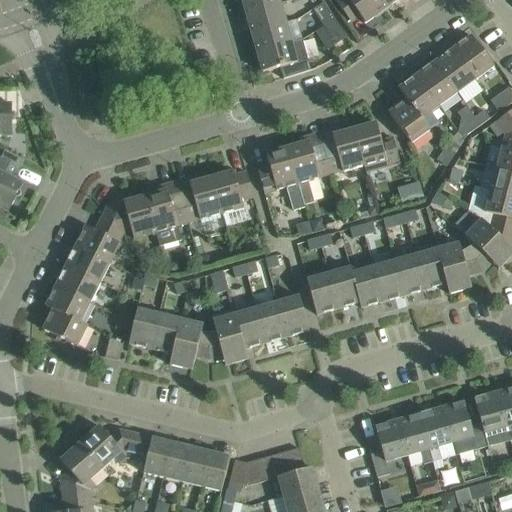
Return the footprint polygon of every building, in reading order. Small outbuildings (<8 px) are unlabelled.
[(281,5),(279,0),(241,0),(246,15),(281,5)] [(365,24),(383,12),(374,0),(334,0),(350,22),(359,15),(365,24)] [(374,0),(383,12),(398,0),(374,0)] [(281,5),(246,15),(251,34),(286,24),(281,5)] [(328,10),(317,17),(322,25),(333,18),(346,38),(335,21),(328,10)] [(335,44),(346,38),(333,18),(322,25),(335,44)] [(291,44),(286,24),(251,34),(256,54),(291,44)] [(453,49),(475,81),(493,67),(471,36),(453,49)] [(307,60),(302,42),(292,45),(291,44),(256,54),(262,73),(280,68),(284,80),(300,76),(307,73),(304,62),(307,60)] [(453,49),(435,62),(457,94),(475,81),(453,49)] [(457,94),(435,62),(417,76),(439,107),(457,94)] [(430,113),(439,107),(417,76),(400,88),(408,100),(429,130),(438,124),(430,113)] [(511,103),(511,93),(509,89),(490,102),(498,114),(511,103)] [(410,144),(429,130),(408,100),(388,113),(410,144)] [(0,102),(0,137),(11,137),(11,105),(0,105),(0,103),(0,102)] [(502,133),(511,126),(511,110),(495,122),(502,133)] [(484,111),(474,118),(480,126),(489,119),(484,111)] [(470,132),(480,126),(474,118),(465,125),(466,126),(457,132),(457,133),(463,142),(467,136),(470,132)] [(502,133),(495,122),(488,127),(496,138),(502,133)] [(354,130),(364,166),(366,173),(400,164),(393,139),(381,142),(376,124),(354,130)] [(511,126),(502,133),(505,136),(511,138),(511,126)] [(364,166),(354,130),(341,134),(340,128),(330,131),(332,139),(321,142),(330,174),(341,171),(342,172),(364,166)] [(459,147),(463,142),(457,133),(450,142),(444,152),(452,157),(459,147)] [(496,171),(511,174),(511,138),(505,136),(496,171)] [(300,145),(288,149),(298,184),(297,185),(303,206),(314,203),(308,182),(319,178),(319,177),(330,174),(321,142),(310,145),(308,137),(299,140),(300,145)] [(298,184),(288,149),(266,155),(269,166),(257,170),(264,194),(286,188),(293,212),(304,208),(297,185),(298,184)] [(446,167),(452,157),(444,152),(438,162),(446,167)] [(11,163),(0,157),(0,209),(8,213),(22,184),(13,179),(14,177),(6,173),(11,163)] [(511,174),(496,171),(484,168),(479,188),(490,191),(490,192),(511,197),(511,174)] [(461,172),(452,169),(449,180),(458,183),(461,172)] [(233,172),(211,178),(221,215),(243,209),(241,201),(253,198),(246,173),(234,176),(233,172)] [(200,221),(221,215),(211,178),(199,182),(197,177),(176,183),(187,223),(199,220),(200,221)] [(177,226),(187,223),(176,183),(156,188),(157,194),(145,197),(155,233),(159,247),(181,241),(177,226)] [(421,187),(409,190),(412,203),(424,200),(421,187)] [(493,215),(489,228),(511,250),(511,246),(511,197),(490,192),(485,213),(493,215)] [(445,199),(435,193),(430,202),(441,208),(445,199)] [(134,239),(155,233),(145,197),(123,203),(122,198),(110,202),(104,213),(122,235),(132,232),(134,239)] [(375,207),(367,210),(370,217),(377,215),(378,215),(375,207)] [(414,211),(403,214),(406,224),(417,221),(414,211)] [(85,227),(76,246),(110,264),(120,244),(118,243),(122,235),(104,213),(95,231),(85,227)] [(406,224),(403,214),(392,217),(394,227),(406,224)] [(473,246),(467,250),(483,271),(491,263),(492,263),(496,259),(502,265),(511,255),(511,250),(489,228),(478,217),(461,234),(473,246)] [(310,221),(313,232),(324,229),(321,218),(310,221)] [(299,225),(296,230),(298,237),(311,233),(308,223),(299,225)] [(361,226),(364,236),(375,233),(372,223),(361,226)] [(364,236),(361,226),(350,229),(353,239),(364,236)] [(329,235),(318,238),(320,248),(332,244),(329,235)] [(309,251),(320,248),(318,238),(306,241),(309,251)] [(480,273),(483,271),(467,250),(462,254),(459,244),(436,250),(446,285),(449,295),(471,289),(468,276),(480,273)] [(110,264),(76,246),(66,266),(99,283),(110,264)] [(436,250),(415,256),(425,291),(446,285),(436,250)] [(403,297),(425,291),(415,256),(394,262),(403,297)] [(275,257),(270,258),(264,260),(266,269),(278,266),(275,257)] [(394,262),(372,268),(382,303),(403,297),(394,262)] [(253,263),(243,266),(245,275),(256,272),(253,263)] [(172,265),(165,267),(167,277),(179,274),(177,268),(172,265)] [(66,266),(56,286),(89,303),(99,283),(66,266)] [(245,275),(243,266),(232,269),(234,278),(245,275)] [(349,268),(328,274),(338,310),(359,304),(351,274),(349,268)] [(351,274),(359,304),(361,309),(382,303),(372,268),(351,274)] [(226,291),(221,272),(210,275),(215,294),(226,291)] [(316,316),(338,310),(328,274),(306,280),(316,316)] [(144,276),(143,279),(142,286),(154,288),(156,279),(144,276)] [(141,291),(142,286),(143,279),(133,277),(131,289),(141,291)] [(187,291),(185,282),(173,285),(176,294),(187,291)] [(89,303),(56,286),(46,306),(53,310),(79,323),(89,303)] [(299,297),(277,303),(287,338),(309,332),(299,297)] [(266,344),(287,338),(277,303),(256,309),(266,344)] [(120,307),(117,317),(127,320),(130,309),(120,307)] [(256,309),(234,315),(245,350),(266,344),(256,309)] [(87,327),(79,323),(53,310),(43,330),(77,348),(87,327)] [(128,345),(150,351),(159,315),(137,310),(133,326),(128,345)] [(217,338),(208,336),(209,360),(211,360),(222,357),(225,367),(247,360),(245,350),(234,315),(233,312),(211,318),(217,338)] [(172,356),(180,320),(159,315),(150,351),(172,356)] [(127,320),(117,317),(115,329),(125,331),(127,320)] [(209,360),(208,336),(199,334),(201,325),(180,320),(172,356),(169,366),(192,371),(195,357),(207,360),(209,360)] [(122,345),(120,344),(109,338),(105,359),(118,362),(122,345)] [(511,440),(511,389),(497,393),(510,441),(511,440)] [(497,445),(510,441),(497,393),(474,400),(481,424),(487,447),(497,445)] [(487,447),(481,424),(470,427),(464,403),(442,409),(451,444),(453,443),(456,455),(476,451),(487,447)] [(454,456),(451,444),(442,409),(420,415),(433,462),(435,470),(443,468),(441,460),(454,456)] [(433,462),(420,415),(398,421),(408,456),(420,452),(423,465),(433,462)] [(386,462),(408,456),(398,421),(375,428),(382,452),(370,456),(377,479),(390,475),(386,462)] [(99,427),(79,444),(102,469),(113,458),(119,464),(126,458),(146,462),(151,440),(119,432),(110,440),(99,427)] [(143,473),(163,478),(171,444),(151,440),(146,462),(143,473)] [(102,469),(79,444),(60,462),(69,472),(60,480),(63,499),(90,496),(90,491),(95,485),(90,480),(102,469)] [(171,444),(163,478),(182,482),(190,449),(171,444)] [(182,482),(202,487),(210,454),(190,449),(182,482)] [(288,452),(294,474),(305,471),(299,449),(288,452)] [(288,452),(277,455),(283,477),(294,474),(288,452)] [(210,454),(202,487),(221,492),(229,458),(210,454)] [(279,478),(283,477),(277,455),(266,458),(272,479),(278,477),(279,478)] [(261,482),(272,479),(266,458),(256,462),(261,482)] [(511,460),(493,466),(495,474),(511,469),(511,460)] [(237,483),(247,486),(246,464),(235,462),(230,481),(237,483)] [(256,462),(246,464),(247,486),(261,482),(256,462)] [(312,469),(305,471),(294,474),(283,477),(279,478),(284,497),(317,488),(312,469)] [(233,503),(237,483),(230,481),(225,501),(233,503)] [(437,481),(415,487),(418,498),(440,492),(437,481)] [(288,511),(306,511),(323,507),(317,488),(284,497),(288,511)] [(467,488),(453,492),(457,505),(470,500),(467,488)] [(92,511),(90,496),(63,499),(64,511),(92,511)] [(142,511),(145,502),(137,500),(134,511),(142,511)] [(165,511),(167,505),(156,502),(154,511),(156,511),(165,511)]
